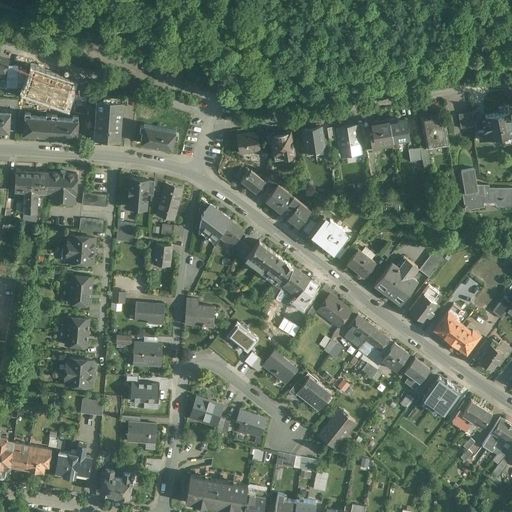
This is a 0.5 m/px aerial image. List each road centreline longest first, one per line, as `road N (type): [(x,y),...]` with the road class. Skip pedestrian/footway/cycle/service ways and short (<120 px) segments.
road 1 (residential): [(511,408),(197,174)]
road 2 (residential): [(462,88),(237,125),(209,119)]
road 3 (residential): [(209,119),(0,44)]
road 4 (residential): [(197,174),(116,156),(0,150)]
road 5 (residential): [(183,374),(176,343),(180,279),(196,191)]
road 6 (track): [(0,5),(129,64)]
road 7 (residential): [(160,511),(183,374)]
road 8 (residential): [(183,374),(211,361),(292,426)]
road 9 (residential): [(121,511),(0,488)]
